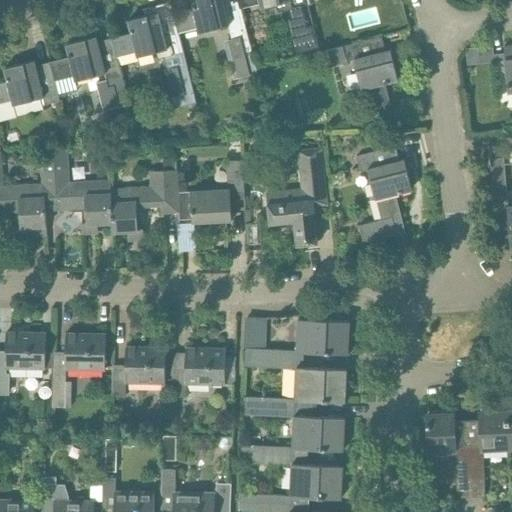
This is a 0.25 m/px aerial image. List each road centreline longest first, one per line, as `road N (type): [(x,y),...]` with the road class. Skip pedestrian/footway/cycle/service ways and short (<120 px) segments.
road 1 (residential): [(0,289),(262,295),(400,285)]
road 2 (residential): [(400,511),(401,376)]
road 3 (residential): [(464,279),(454,147)]
road 4 (residential): [(454,147),(438,27)]
